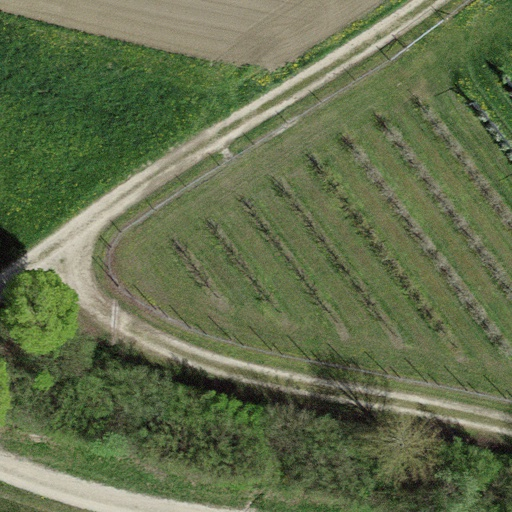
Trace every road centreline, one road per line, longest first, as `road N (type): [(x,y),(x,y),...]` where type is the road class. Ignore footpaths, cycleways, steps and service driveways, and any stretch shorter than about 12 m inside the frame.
road 1 (track): [(511,430),(287,383),(109,320),(60,248)]
road 2 (track): [(443,0),(378,50),(60,248)]
road 3 (track): [(0,465),(133,511)]
